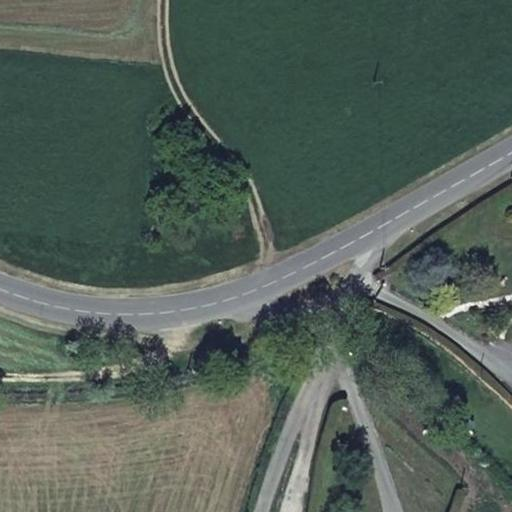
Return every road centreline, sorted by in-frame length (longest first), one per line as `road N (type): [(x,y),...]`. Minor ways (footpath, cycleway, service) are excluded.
road 1 (secondary): [(255,291),(178,315),(98,316),(0,286)]
road 2 (unknown): [(342,289),(394,511)]
road 3 (residential): [(261,511),(305,399),(321,320)]
road 4 (secondary): [(389,217),(255,291)]
road 5 (secondary): [(511,149),(389,217)]
road 6 (residential): [(321,320),(389,217)]
